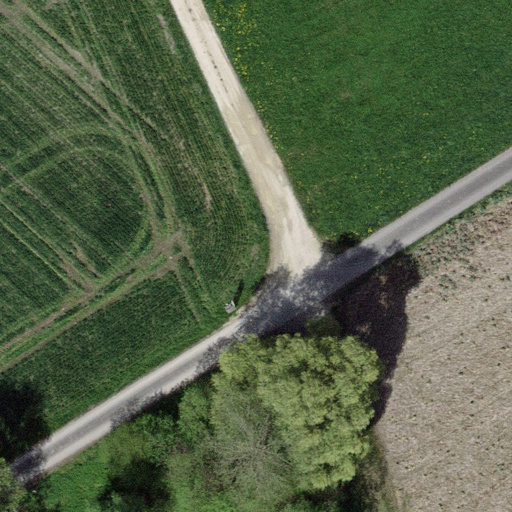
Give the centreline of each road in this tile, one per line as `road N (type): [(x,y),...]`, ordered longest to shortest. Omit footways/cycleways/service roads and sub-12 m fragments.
road 1 (track): [(290,292),(511,154)]
road 2 (track): [(368,511),(290,292)]
